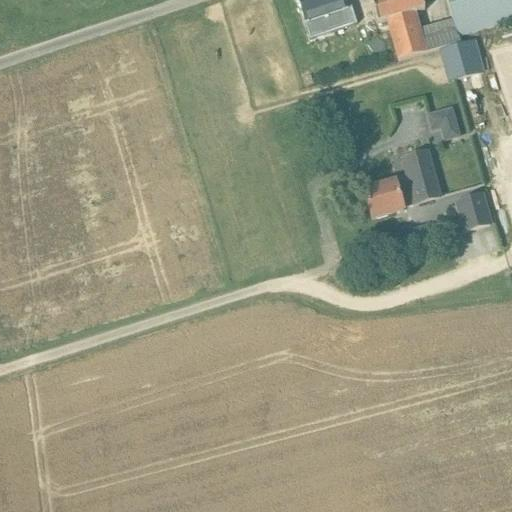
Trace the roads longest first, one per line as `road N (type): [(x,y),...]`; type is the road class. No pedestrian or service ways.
road 1 (unknown): [(511,254),(360,305),(287,284),(0,367)]
road 2 (unknown): [(177,0),(0,64)]
road 3 (unknown): [(511,87),(485,117),(511,210)]
